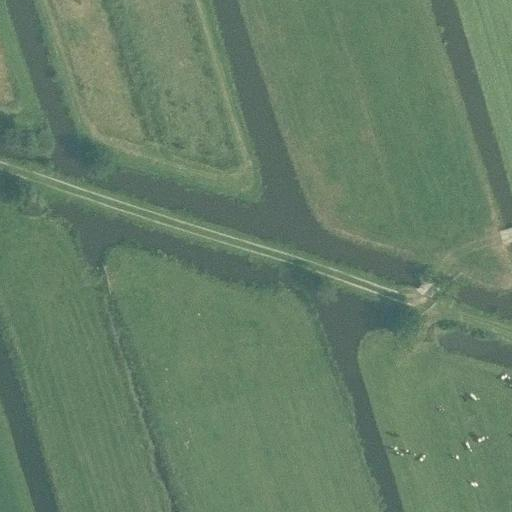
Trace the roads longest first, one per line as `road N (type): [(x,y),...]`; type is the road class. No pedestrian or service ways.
road 1 (track): [(511,332),(0,166)]
road 2 (track): [(511,235),(458,251),(420,303)]
